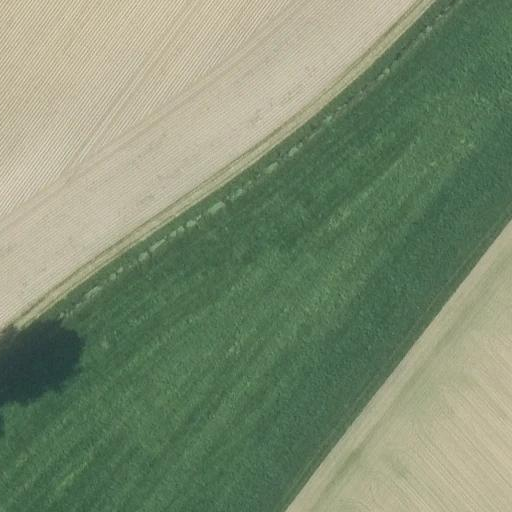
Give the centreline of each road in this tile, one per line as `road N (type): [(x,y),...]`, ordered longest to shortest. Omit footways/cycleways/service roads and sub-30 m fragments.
road 1 (track): [(454,0),(290,145),(83,292),(0,363)]
road 2 (track): [(294,511),(511,231)]
